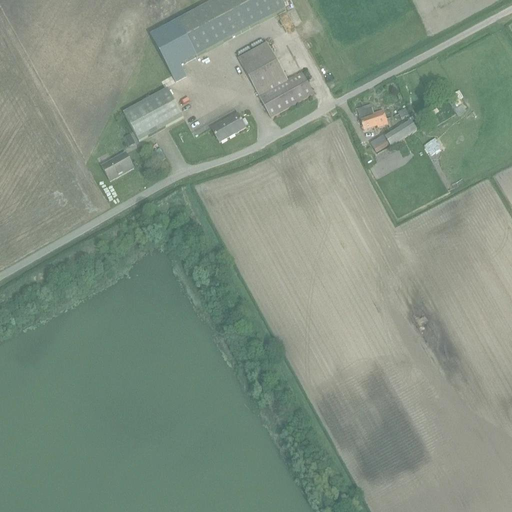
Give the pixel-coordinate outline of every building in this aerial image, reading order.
[(279,0),(218,0),(151,37),(175,84),(187,77),(181,67),(285,10),(279,0)] [(267,44),(238,60),(271,119),(314,95),(309,86),(302,74),(288,81),(267,44)] [(213,74),(191,84),(200,100),(186,107),(193,121),(228,103),(213,74)] [(168,90),(123,115),(139,143),(184,119),(168,90)] [(455,94),(447,99),(453,110),(461,107),(459,102),(455,94)] [(357,110),(364,132),(378,127),(378,128),(388,125),(387,121),(383,112),(374,115),(371,106),(357,110)] [(407,110),(398,113),(401,120),(409,116),(407,110)] [(211,130),(215,135),(220,144),(246,129),(238,115),(211,130)] [(385,138),(391,148),(418,132),(412,122),(385,138)] [(131,135),(125,139),(129,146),(135,143),(131,135)] [(387,142),(385,138),(384,137),(371,144),(374,150),(387,142)] [(436,140),(424,147),(434,162),(436,160),(436,159),(439,158),(436,153),(441,150),(439,147),(440,146),(436,140)] [(126,155),(102,168),(110,183),(134,170),(126,155)]
